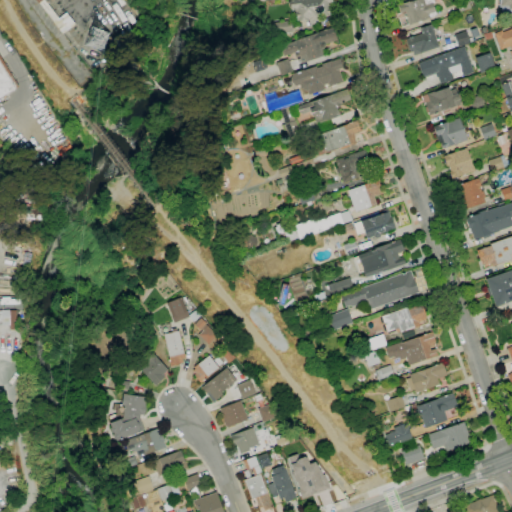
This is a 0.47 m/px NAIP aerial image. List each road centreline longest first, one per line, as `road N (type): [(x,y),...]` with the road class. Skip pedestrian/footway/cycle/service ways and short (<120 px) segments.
road 1 (residential): [(367,0),(381,87),(508,459)]
road 2 (secondary): [(511,457),(369,511)]
road 3 (residential): [(178,407),(217,457),(237,511)]
